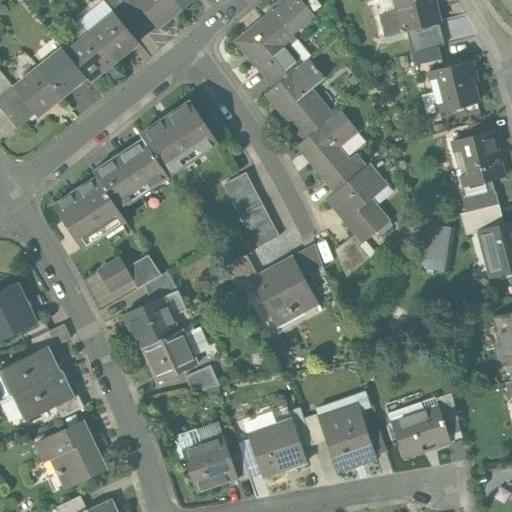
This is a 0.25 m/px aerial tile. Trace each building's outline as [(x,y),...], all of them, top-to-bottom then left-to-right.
[(117,0),(108,0),(104,3),(113,14),(122,24),(132,17),(117,0)] [(117,0),(132,17),(141,9),(133,0),(117,0)] [(180,8),(173,0),(133,0),(141,9),(156,28),(180,8)] [(173,0),(180,8),(181,9),(191,0),(173,0)] [(314,16),(300,0),(291,0),(276,13),(293,34),(314,16)] [(317,0),(300,0),(314,16),(324,9),(317,0)] [(440,22),(434,0),(396,0),(404,31),(440,22)] [(274,12),(237,42),(274,87),(300,66),(282,45),(293,35),(276,13),(274,12)] [(122,24),(113,14),(89,33),(113,63),(138,43),(122,24)] [(113,63),(89,33),(65,53),(86,78),(89,83),(113,63)] [(65,53),(61,48),(37,68),(61,98),(86,78),(65,53)] [(274,87),(266,93),(297,131),(325,107),(311,90),(324,79),(308,59),(274,87)] [(471,61),(429,72),(435,93),(440,92),(445,111),(477,103),(472,84),(477,82),(471,61)] [(37,68),(13,88),(19,96),(27,105),(35,115),(37,118),(61,98),(37,68)] [(4,77),(0,80),(0,96),(12,87),(4,77)] [(12,87),(0,96),(0,110),(1,111),(19,96),(13,88),(12,87)] [(19,96),(1,111),(8,121),(27,105),(19,96)] [(190,102),(140,135),(142,139),(168,177),(184,167),(181,163),(200,151),(202,155),(219,144),(190,102)] [(27,105),(8,121),(16,130),(35,115),(27,105)] [(325,107),(297,131),(305,140),(333,116),(325,107)] [(305,140),(297,146),(335,192),(359,173),(335,144),(355,128),(341,110),(333,116),(305,140)] [(493,132),(454,142),(460,169),(466,167),(470,184),(504,176),(493,132)] [(142,139),(92,172),(96,178),(118,211),(168,177),(142,139)] [(335,192),(331,196),(346,214),(342,217),(363,242),(389,221),(369,196),(385,184),(369,165),(359,173),(335,192)] [(245,174),(224,185),(258,249),(279,238),(245,174)] [(96,178),(53,206),(79,245),(122,216),(118,211),(96,178)] [(489,193),(464,199),(467,213),(492,206),(489,193)] [(511,271),(511,223),(481,231),(492,277),(511,271)] [(455,229),(432,225),(422,235),(421,258),(429,275),(435,275),(435,270),(449,272),(455,229)] [(315,246),(293,258),(304,279),(323,268),(315,246)] [(125,268),(131,279),(137,289),(144,285),(161,276),(147,255),(125,268)] [(246,255),(224,266),(237,290),(252,282),(251,282),(258,278),(246,255)] [(258,278),(251,282),(252,282),(275,324),(317,301),(304,279),(293,258),(258,278)] [(120,259),(98,272),(109,292),(131,279),(125,268),(120,259)] [(161,276),(144,285),(152,303),(162,298),(162,299),(177,292),(168,272),(161,276)] [(33,317),(17,283),(0,291),(0,333),(2,333),(5,339),(19,333),(36,324),(33,317)] [(152,303),(124,315),(139,349),(143,347),(177,332),(162,299),(162,298),(152,303)] [(36,324),(19,333),(24,343),(49,332),(40,314),(33,317),(36,324)] [(511,314),(497,318),(503,343),(506,342),(511,366),(511,314)] [(177,332),(143,347),(158,381),(196,364),(180,330),(177,332)] [(48,348),(26,358),(0,369),(0,370),(12,396),(13,395),(60,373),(48,348)] [(216,365),(188,371),(192,390),(220,383),(216,365)] [(60,373),(13,395),(26,420),(55,406),(74,397),(62,372),(60,373)] [(451,392),(435,398),(437,404),(438,404),(444,425),(457,420),(451,392)] [(421,402),(388,414),(392,425),(392,426),(402,457),(434,446),(435,448),(448,444),(442,425),(444,425),(438,404),(437,404),(423,409),(421,402)] [(359,410),(320,423),(336,471),(375,458),(359,410)] [(290,421),(248,435),(263,479),(305,465),(290,421)] [(83,422),(37,444),(45,461),(54,457),(60,471),(59,472),(66,487),(102,470),(88,441),(91,440),(83,422)] [(222,439),(202,446),(196,429),(173,437),(179,454),(184,453),(197,492),(236,479),(229,458),(222,439)] [(241,453),(229,458),(236,479),(238,484),(250,480),(241,453)] [(62,511),(74,511),(88,507),(83,495),(59,504),(62,511)] [(115,511),(110,501),(85,511),(115,511)]
